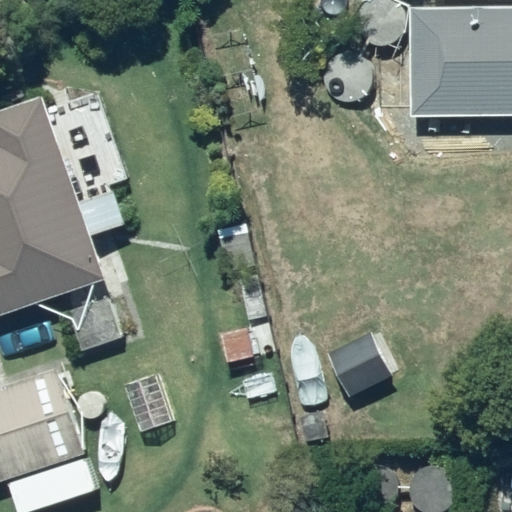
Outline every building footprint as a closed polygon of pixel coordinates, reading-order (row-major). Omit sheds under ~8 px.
[(511,6),(409,8),(411,114),(511,112),(511,6)] [(0,107),(0,312),(103,277),(88,235),(121,224),(109,189),(76,201),(39,94),(0,107)] [(240,277),(212,284),(217,305),(245,299),(240,277)] [(219,333),(226,361),(250,355),(242,327),(219,333)] [(54,370),(0,388),(0,481),(83,452),(54,370)] [(123,383),(141,432),(172,422),(154,372),(123,383)]
